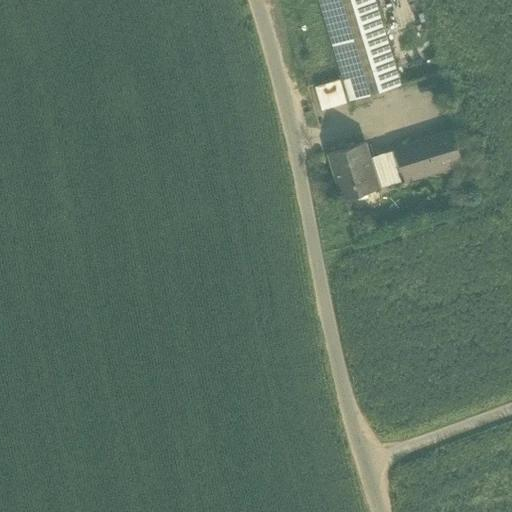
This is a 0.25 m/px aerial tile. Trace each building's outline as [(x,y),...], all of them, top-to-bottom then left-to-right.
[(376,0),(318,0),(352,111),(405,95),(376,0)] [(348,103),(341,80),(317,87),(323,110),(348,103)] [(453,133),(396,149),(396,151),(405,181),(462,163),(453,133)] [(364,143),(330,153),(344,199),(378,188),(369,159),(364,143)] [(378,188),(405,181),(396,151),(369,159),(378,188)]
